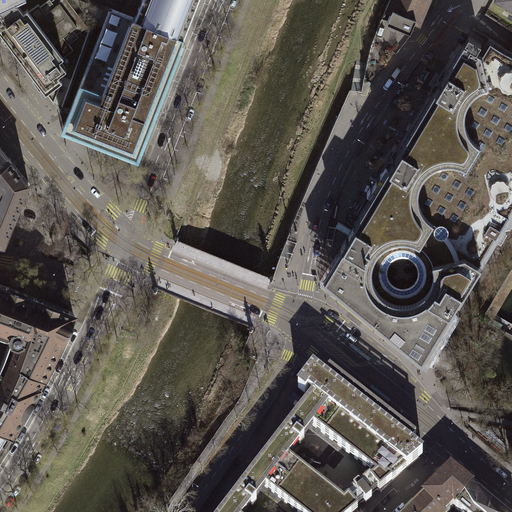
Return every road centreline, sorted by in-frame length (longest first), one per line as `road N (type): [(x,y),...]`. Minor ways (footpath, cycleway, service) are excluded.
road 1 (tertiary): [(456,0),(343,161),(321,218),(300,321)]
road 2 (tertiary): [(129,245),(223,0)]
road 3 (tertiary): [(0,496),(68,385),(108,298)]
road 4 (tertiary): [(300,321),(277,380),(189,511)]
road 5 (tertiary): [(440,431),(414,384),(348,330),(322,317),(300,321)]
road 6 (tertiary): [(300,321),(314,351),(413,428),(440,431)]
road 7 (tertiary): [(300,321),(165,264)]
